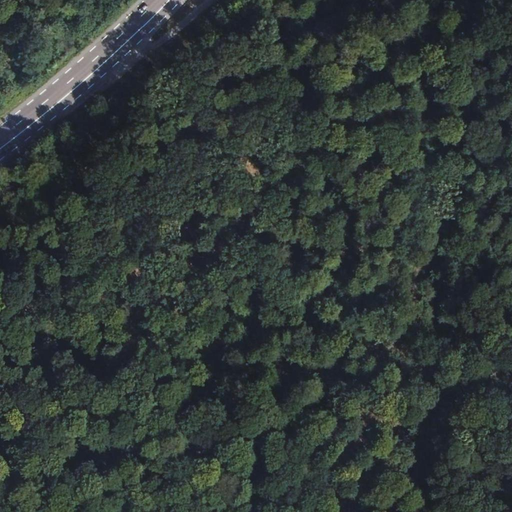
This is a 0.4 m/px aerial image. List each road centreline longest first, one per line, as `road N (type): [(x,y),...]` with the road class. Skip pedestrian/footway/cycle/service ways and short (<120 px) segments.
road 1 (track): [(276,511),(0,284)]
road 2 (primary): [(0,142),(163,0)]
